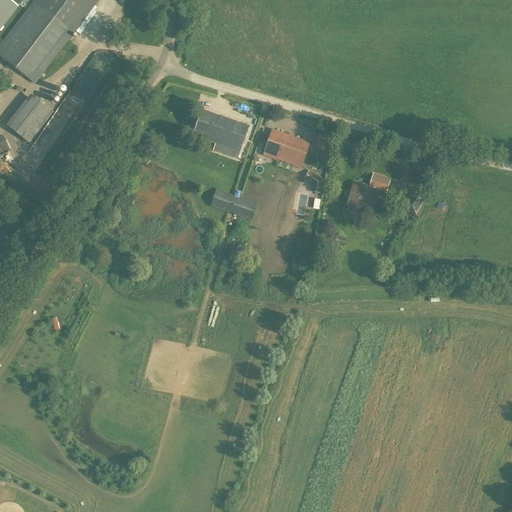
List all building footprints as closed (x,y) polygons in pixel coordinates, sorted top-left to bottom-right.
[(0,57),(35,84),(75,33),(74,32),(98,0),(33,0),(33,1),(34,2),(0,45),(0,57)] [(0,0),(0,29),(17,7),(9,1),(9,0),(0,0)] [(7,127),(29,144),(53,112),(30,94),(6,126),(7,127)] [(238,159),(240,153),(249,127),(202,111),(193,136),(215,144),(213,151),(238,159)] [(309,144),(272,130),(263,155),(301,168),(309,144)] [(0,149),(11,146),(7,136),(0,138),(0,149)] [(44,142),(33,149),(40,160),(51,153),(44,142)] [(311,170),(309,180),(323,183),(326,173),(311,170)] [(386,194),(391,179),(373,173),(369,186),(354,182),(346,207),(372,215),(379,192),(386,194)] [(211,206),(225,210),(251,220),(255,207),(216,193),(211,206)] [(415,219),(424,202),(409,195),(400,211),(415,219)] [(332,245),(335,235),(328,233),(325,243),(332,245)]
